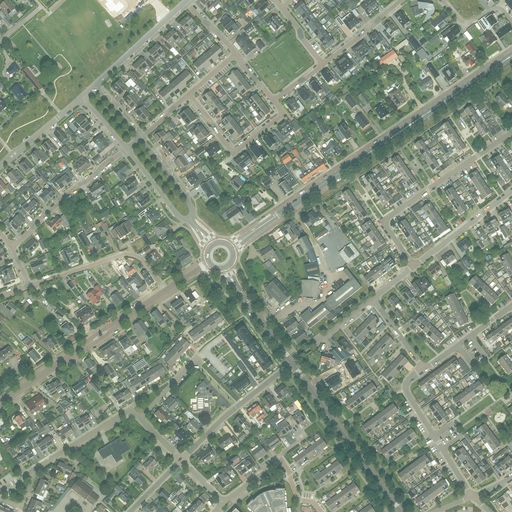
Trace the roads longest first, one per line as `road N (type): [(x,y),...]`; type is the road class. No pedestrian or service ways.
road 1 (tertiary): [(249,234),(511,54)]
road 2 (residential): [(413,266),(386,218),(511,132)]
road 3 (tertiary): [(401,511),(291,363)]
road 4 (residential): [(189,93),(233,153),(283,113),(272,100)]
road 5 (residential): [(472,497),(405,388),(423,368)]
road 6 (residential): [(11,246),(125,148)]
road 7 (residential): [(181,460),(291,363)]
road 8 (residential): [(413,266),(511,190)]
road 9 (residential): [(185,1),(95,84)]
